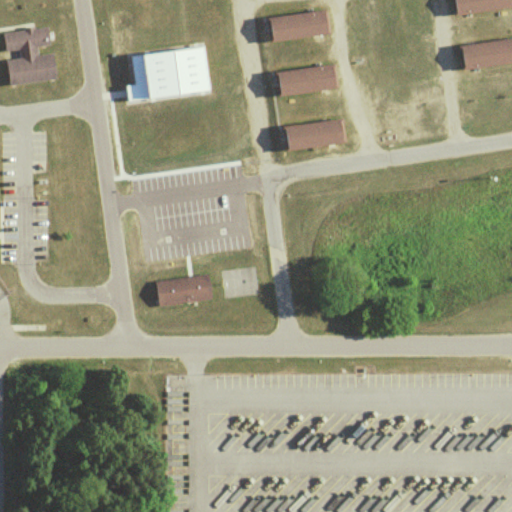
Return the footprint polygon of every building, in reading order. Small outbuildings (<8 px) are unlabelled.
[(452,0),(510,0),(511,9),(455,18),(452,0)] [(266,21),(323,12),(327,36),(270,45),(266,21)] [(2,35),(47,28),(49,46),(36,48),(38,56),(52,54),(56,80),(8,87),(4,61),(18,58),(17,51),(5,53),(2,35)] [(459,47),(511,38),(511,64),(463,72),(459,47)] [(196,45),(127,56),(131,82),(121,84),(123,100),(203,88),(196,45)] [(276,74),(333,65),(337,90),(280,99),(276,74)] [(283,128),(340,119),(344,143),(287,152),(283,128)] [(153,283),(208,275),(211,301),(157,309),(153,283)]
